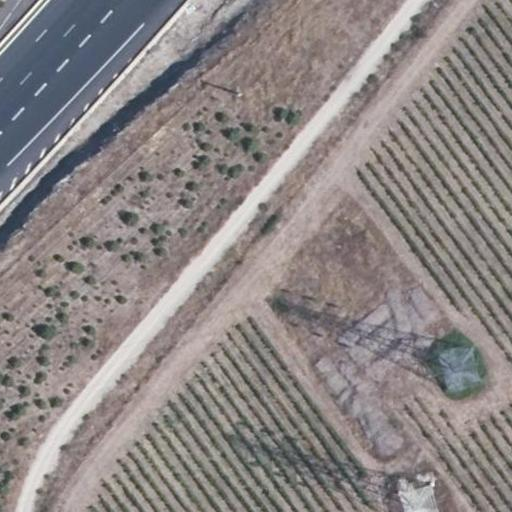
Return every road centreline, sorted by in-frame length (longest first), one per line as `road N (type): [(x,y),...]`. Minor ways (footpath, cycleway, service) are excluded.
road 1 (track): [(28,511),(40,473),(95,391),(425,0)]
road 2 (motorway): [(0,106),(102,0)]
